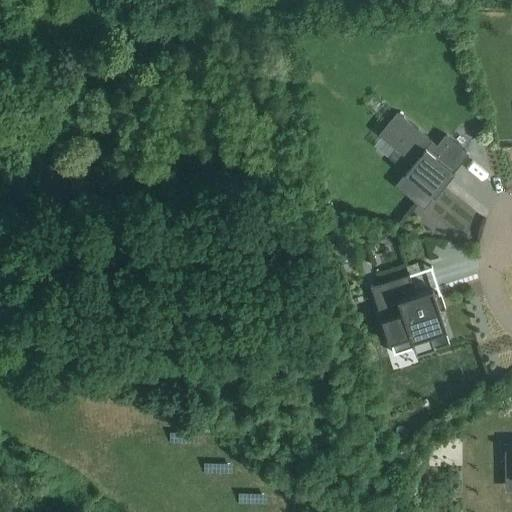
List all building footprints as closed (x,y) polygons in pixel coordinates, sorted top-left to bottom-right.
[(469,153),(445,134),(437,145),(397,111),(378,134),(414,163),(396,185),(424,208),(443,185),(441,183),(446,177),(449,178),(469,153)] [(92,207),(87,166),(69,168),(72,191),(76,191),(78,208),(92,207)] [(77,272),(119,269),(116,225),(77,227),(78,245),(71,241),(65,246),(66,253),(77,260),(77,272)] [(347,238),(324,247),(329,260),(339,256),(342,264),(355,258),(347,238)] [(444,321),(440,310),(440,309),(443,308),(444,308),(446,308),(443,301),(441,293),(430,297),(428,291),(429,290),(428,289),(424,290),(416,293),(409,273),(398,277),(379,283),(380,286),(390,316),(382,319),(386,332),(390,342),(394,341),(407,336),(408,336),(410,336),(414,347),(416,351),(429,347),(430,351),(436,349),(435,347),(450,343),(446,330),(447,330),(444,321)] [(202,425),(175,426),(175,443),(202,443),(202,425)] [(236,459),(209,459),(209,472),(235,472),(236,459)] [(244,503),(269,500),(267,487),(242,490),(244,503)]
